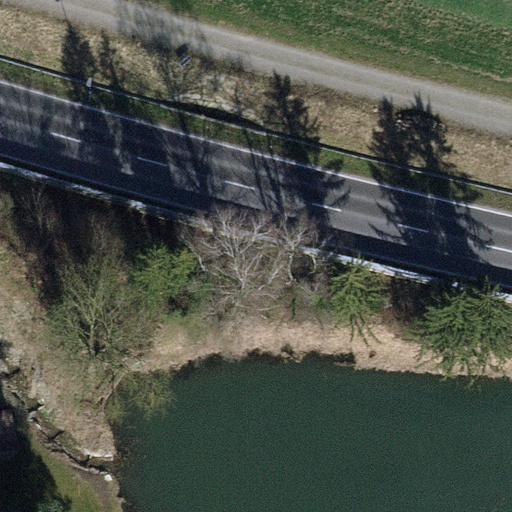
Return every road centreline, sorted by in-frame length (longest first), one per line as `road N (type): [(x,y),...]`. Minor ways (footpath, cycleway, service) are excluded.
road 1 (secondary): [(511,249),(0,117)]
road 2 (track): [(69,0),(511,118)]
